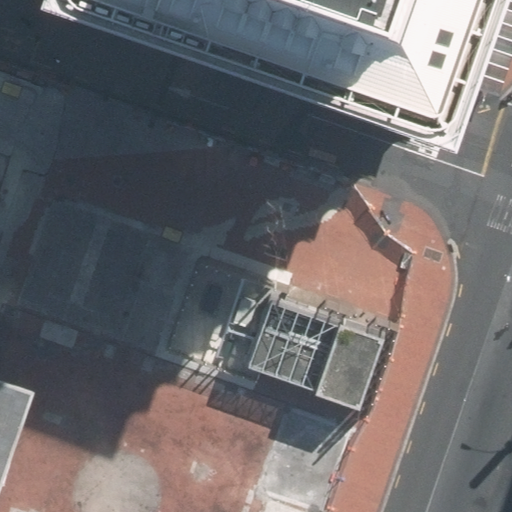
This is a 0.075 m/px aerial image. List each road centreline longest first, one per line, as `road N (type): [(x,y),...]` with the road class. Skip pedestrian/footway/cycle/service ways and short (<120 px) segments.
road 1 (residential): [(1,0),(511,182)]
road 2 (residential): [(511,276),(427,511)]
